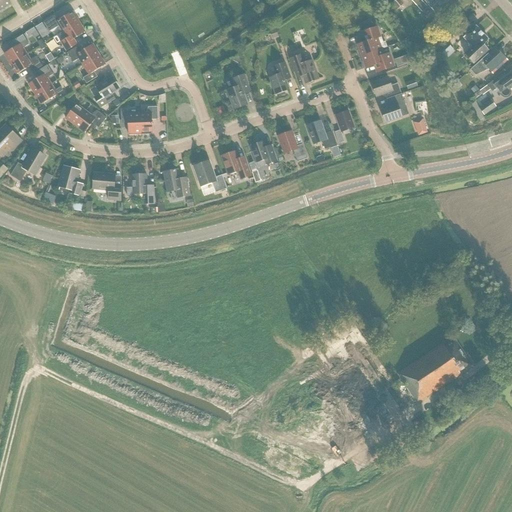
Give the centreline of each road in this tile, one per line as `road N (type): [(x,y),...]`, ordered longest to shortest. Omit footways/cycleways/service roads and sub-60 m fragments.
road 1 (secondary): [(310,200),(149,244),(78,241),(0,219)]
road 2 (residential): [(0,83),(34,124),(82,149),(149,153),(210,137)]
road 3 (residential): [(210,137),(191,89),(137,82),(86,0)]
road 4 (residential): [(210,137),(354,88)]
road 5 (secondary): [(391,177),(511,150)]
